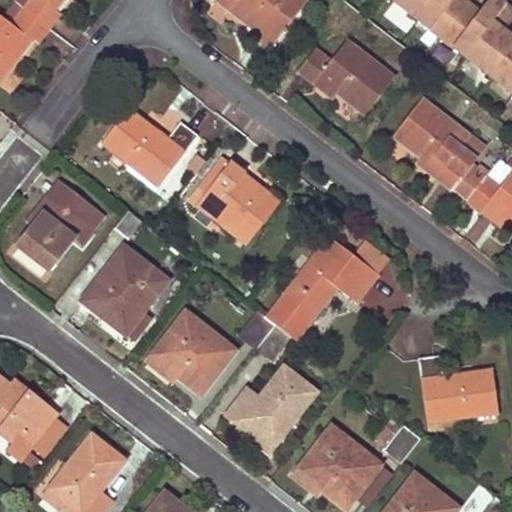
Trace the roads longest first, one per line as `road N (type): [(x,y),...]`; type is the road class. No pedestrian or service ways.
road 1 (residential): [(511,291),(145,18)]
road 2 (residential): [(272,511),(13,311)]
road 3 (residential): [(41,128),(114,37),(145,18)]
